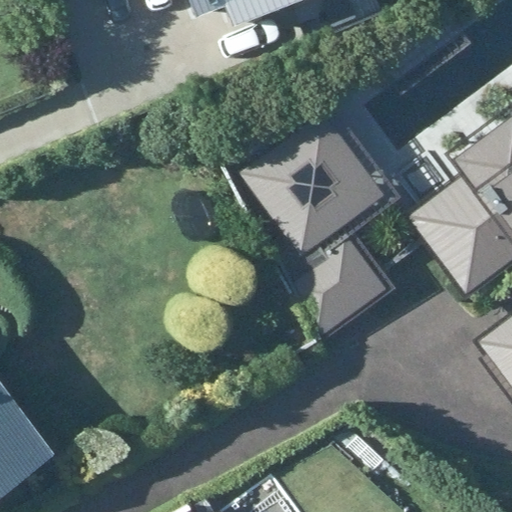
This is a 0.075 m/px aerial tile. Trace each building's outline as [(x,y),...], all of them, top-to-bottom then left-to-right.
[(186,0),(193,14),(222,2),(231,24),(290,0),(186,0)] [(237,171),(300,254),(382,192),(320,110),(237,171)] [(511,313),(475,341),(511,390),(511,110),(450,157),(462,173),(406,215),(464,292),(505,261),(511,269),(511,313)] [(321,336),(385,286),(349,239),(293,282),(321,336)] [(0,489),(54,449),(0,377),(0,489)]
